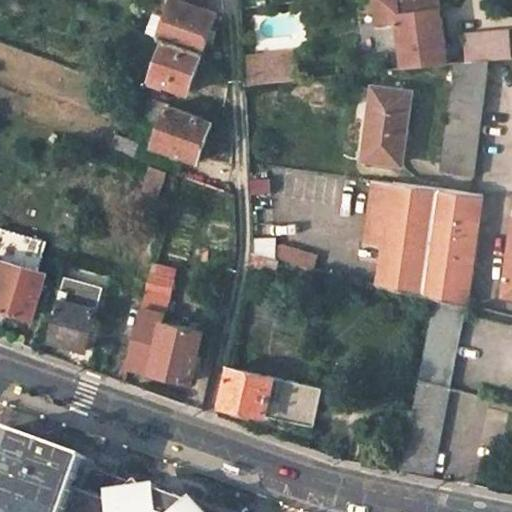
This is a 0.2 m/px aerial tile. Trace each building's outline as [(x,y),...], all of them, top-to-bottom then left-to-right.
[(203,53),(216,16),(199,9),(173,0),(163,0),(158,15),(146,11),(143,19),(155,24),(151,34),(159,37),(203,53)] [(173,0),(199,9),(199,7),(180,0),(173,0)] [(402,46),(406,69),(448,65),(442,20),(430,22),(429,13),(441,12),(439,0),(374,0),(381,49),(402,46)] [(509,31),(464,35),(467,63),(491,61),(511,59),(509,31)] [(188,91),(203,53),(159,37),(145,75),(188,91)] [(298,50),(243,55),(243,66),(244,84),(300,78),(298,50)] [(491,61),(467,63),(460,64),(443,171),(476,176),(491,61)] [(413,98),(376,92),(366,162),(402,166),(413,98)] [(171,104),(156,98),(148,121),(163,126),(156,146),(198,162),(212,122),(169,106),(171,104)] [(117,132),(112,146),(137,155),(142,141),(117,132)] [(148,177),(164,183),(169,170),(153,164),(148,177)] [(219,209),(226,191),(178,173),(173,192),(219,209)] [(374,184),(366,244),(386,248),(395,187),(374,184)] [(482,200),(440,193),(395,187),(386,248),(381,285),(438,298),(467,306),(482,200)] [(38,271),(42,254),(47,240),(2,228),(0,234),(0,315),(26,322),(41,272),(38,271)] [(280,262),(254,256),(251,267),(277,274),(280,262)] [(150,287),(173,293),(177,280),(153,274),(150,287)] [(101,309),(62,298),(50,338),(90,349),(101,309)] [(438,298),(420,382),(449,389),(467,306),(438,298)] [(167,315),(144,309),(129,367),(192,382),(205,332),(165,321),(167,315)] [(298,383),(231,368),(223,406),(291,422),(298,383)] [(449,389),(420,382),(401,472),(430,478),(449,389)] [(322,388),(298,383),(291,422),(313,427),(322,388)] [(78,480),(85,460),(5,431),(0,443),(0,511),(68,511),(79,480),(78,480)] [(118,472),(85,460),(78,480),(79,480),(111,491),(118,472)] [(206,511),(201,506),(194,511),(185,511),(180,510),(182,499),(179,495),(175,494),(173,494),(170,495),(159,505),(133,479),(112,501),(103,498),(100,511),(206,511)]
